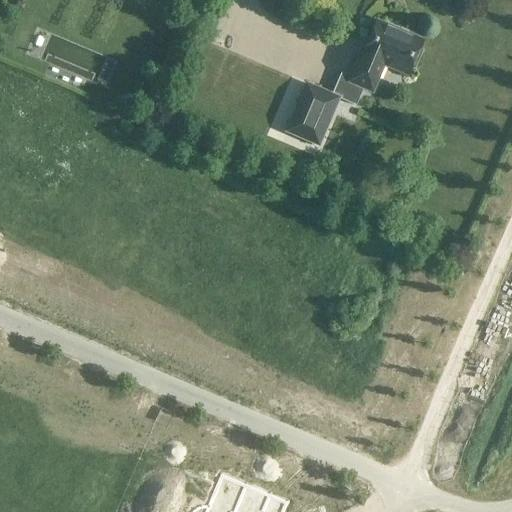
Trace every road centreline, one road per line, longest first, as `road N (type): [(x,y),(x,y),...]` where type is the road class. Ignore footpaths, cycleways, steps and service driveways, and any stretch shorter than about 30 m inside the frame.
road 1 (residential): [(0,317),(407,486)]
road 2 (residential): [(511,240),(407,486)]
